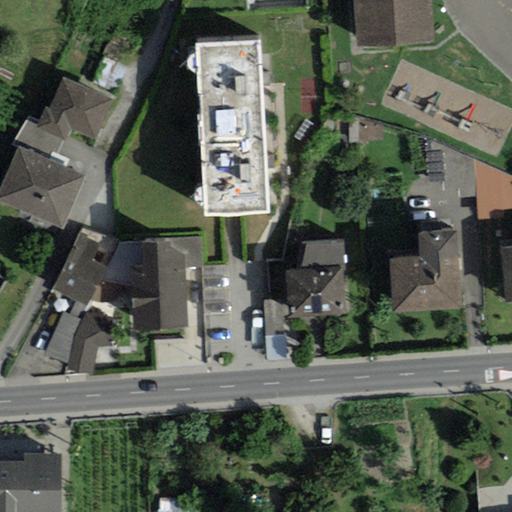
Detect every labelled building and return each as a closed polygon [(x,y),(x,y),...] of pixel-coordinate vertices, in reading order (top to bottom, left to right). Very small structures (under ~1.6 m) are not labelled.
[(353,0),(357,48),(433,42),(429,0),(353,0)] [(258,42),(196,45),(200,125),(262,122),(258,42)] [(65,141),(70,128),(95,139),(113,100),(63,78),(50,109),(45,107),(39,122),(36,128),(63,140),(65,141)] [(52,162),(63,140),(36,128),(39,122),(29,117),(13,143),(18,146),(52,162)] [(267,212),(262,122),(200,125),(205,215),(267,212)] [(52,162),(18,146),(0,186),(0,201),(62,230),(84,177),(52,162)] [(392,313),(461,308),(456,232),(418,235),(420,259),(389,261),(392,313)] [(79,234),(51,289),(85,306),(106,267),(92,260),(100,245),(79,234)] [(128,242),(133,331),(188,329),(185,268),(202,267),(200,238),(128,242)] [(302,242),(298,271),(341,267),(342,271),(345,270),(342,240),(302,242)] [(506,305),(511,304),(511,247),(500,249),(506,305)] [(289,319),(346,314),(342,271),(341,267),(298,271),(285,272),(289,319)] [(286,360),(282,299),(263,300),(267,361),(286,360)] [(87,311),(81,320),(73,338),(67,364),(66,368),(91,375),(100,345),(110,344),(108,319),(87,311)] [(81,320),(61,312),(42,354),(67,364),(73,338),(81,320)] [(0,462),(0,511),(61,511),(61,454),(24,454),(24,463),(0,462)]
